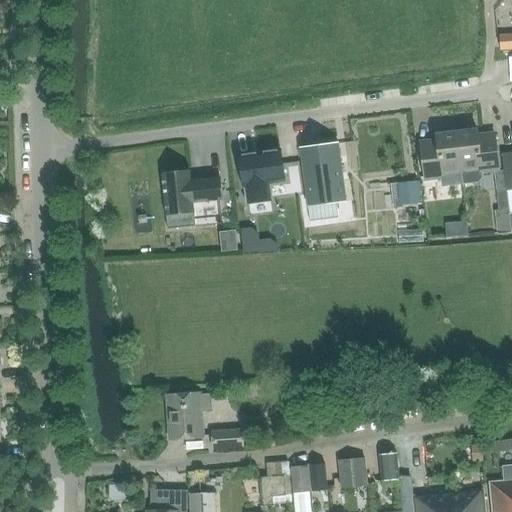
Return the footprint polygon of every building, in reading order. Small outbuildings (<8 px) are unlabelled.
[(511,34),(499,35),(500,49),(511,48),(511,34)] [(476,130),(456,132),(460,171),(459,171),(461,185),(478,183),(483,176),(482,172),(494,171),(499,211),(509,209),(507,191),(504,170),(498,170),(494,133),(477,135),(476,130)] [(436,140),(421,142),(426,179),(440,178),(441,187),(461,185),(459,171),(460,171),(456,132),(435,135),(436,140)] [(299,148),(309,221),(337,218),(335,203),(346,202),(338,143),(299,148)] [(280,150),(239,156),(243,188),(245,187),(247,203),(271,200),(269,184),(284,182),(280,150)] [(511,152),(502,154),(504,170),(507,191),(511,189),(511,152)] [(190,174),(162,177),(168,229),(195,226),(193,211),(194,211),(194,204),(220,201),(218,178),(191,181),(190,174)] [(416,183),(398,184),(400,204),(418,203),(416,183)] [(248,229),(239,230),(241,254),(257,252),(255,234),(248,229)] [(201,410),(211,409),(209,394),(201,394),(201,392),(169,394),(172,439),(203,436),(201,410)] [(212,432),(213,447),(243,445),(242,430),(212,432)] [(511,438),(488,441),(489,453),(511,450),(511,438)] [(482,461),(481,444),(471,445),(472,462),(482,461)] [(382,482),(399,480),(397,454),(380,456),(382,482)] [(365,459),(338,462),(341,488),(367,486),(365,459)] [(322,464),(309,466),(312,493),(325,491),(322,464)] [(312,493),(309,466),(291,467),(294,495),(312,493)] [(511,511),(511,466),(506,466),(508,482),(492,484),(494,511),(511,511)] [(273,497),(285,496),(284,476),(261,478),(263,505),(274,504),(273,497)] [(187,511),(188,490),(152,489),(150,511),(187,511)] [(485,511),(484,489),(449,492),(414,496),(415,511),(485,511)] [(190,511),(215,511),(214,493),(190,494),(190,511)]
